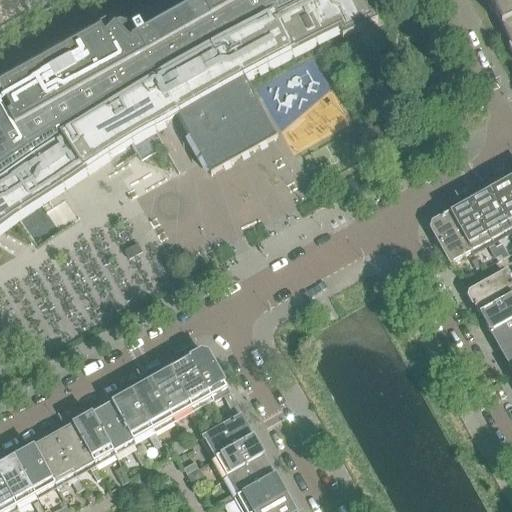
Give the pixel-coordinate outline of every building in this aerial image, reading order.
[(0,232),(17,221),(18,223),(19,222),(18,220),(25,216),(39,206),(40,208),(42,207),(40,205),(62,191),(63,193),(64,192),(63,190),(72,184),(84,176),(86,178),(87,177),(86,175),(107,161),(108,163),(110,162),(109,161),(130,147),(131,149),(132,148),(133,148),(132,146),(153,133),(155,135),(156,134),(155,132),(176,119),(182,129),(188,140),(189,139),(202,162),(212,180),(276,143),(267,126),(254,103),(255,102),(243,82),(266,70),(267,72),(268,71),(267,69),(290,58),(291,60),(292,59),(291,57),(314,46),(315,47),(316,47),(316,45),(338,34),(342,42),(367,30),(377,25),(371,11),(370,9),(368,6),(368,5),(365,0),(194,0),(200,8),(143,40),(139,33),(132,36),(130,34),(122,31),(119,31),(117,32),(114,35),(112,33),(113,33),(112,32),(0,94),(0,93),(0,232)] [(511,0),(487,0),(511,52),(511,0)] [(511,232),(511,189),(510,186),(502,191),(498,191),(494,193),(492,197),(491,197),(511,233),(511,232)] [(511,233),(491,197),(482,202),(478,202),(474,204),(472,207),(471,208),(491,244),(511,233)] [(491,244),(471,208),(463,213),(459,213),(451,217),(471,255),(491,244)] [(471,255),(451,217),(433,227),(431,233),(451,267),(471,255)] [(508,259),(501,247),(496,250),(503,262),(508,259)] [(500,259),(494,248),(489,251),(495,262),(500,259)] [(480,269),(476,262),(471,264),(476,272),(480,269)] [(481,317),(511,300),(511,287),(506,277),(470,297),(469,300),(480,318),(481,317)] [(492,336),(511,325),(511,300),(481,317),(486,325),(485,329),(488,333),(491,335),(492,336)] [(511,350),(511,325),(492,336),(497,344),(496,348),(499,353),(502,355),(503,356),(511,350)] [(511,350),(503,356),(507,364),(507,368),(510,372),(511,373),(511,350)] [(226,393),(207,359),(201,357),(189,364),(190,366),(211,401),(221,396),(231,415),(236,412),(226,393)] [(211,401),(190,366),(183,370),(179,370),(175,372),(173,376),(171,376),(191,412),(211,401)] [(191,412),(171,376),(163,381),(160,381),(155,383),(153,387),(172,423),(191,412)] [(172,423),(153,387),(144,392),(140,392),(135,394),(133,398),(153,434),(172,423)] [(153,434),(133,398),(124,403),(120,403),(116,405),(114,408),(134,444),(153,434)] [(134,444),(114,408),(105,414),(101,413),(96,416),(94,419),(93,420),(114,456),(134,444)] [(251,442),(247,434),(247,430),(244,426),(241,424),(240,423),(242,422),(236,412),(231,415),(222,420),(228,430),(205,442),(216,461),(251,442)] [(200,427),(194,416),(189,419),(196,430),(200,427)] [(114,456),(93,420),(85,425),(81,424),(77,427),(75,430),(74,431),(94,467),(114,456)] [(94,467),(74,431),(66,435),(62,435),(57,438),(55,441),(54,442),(74,478),(94,467)] [(162,450),(155,437),(149,441),(156,453),(162,450)] [(74,478),(54,442),(46,446),(42,446),(38,449),(36,452),(34,453),(55,489),(74,478)] [(227,481),(262,461),(258,454),(258,450),(255,445),(252,443),(251,442),(216,461),(227,481)] [(183,454),(178,445),(171,449),(176,458),(183,454)] [(146,466),(138,452),(133,455),(142,469),(146,466)] [(55,489),(34,453),(27,457),(23,457),(18,460),(16,463),(15,464),(35,500),(55,489)] [(238,501),(273,481),(269,473),(269,469),(266,465),(263,463),(262,461),(227,481),(238,501)] [(35,500),(15,464),(7,468),(3,468),(0,469),(0,482),(16,510),(35,500)] [(187,478),(198,471),(195,466),(184,472),(187,478)] [(103,481),(97,471),(91,474),(97,484),(103,481)] [(129,485),(121,471),(115,474),(122,488),(129,485)] [(204,483),(198,473),(187,479),(193,489),(204,483)] [(266,511),(285,502),(280,493),(280,489),(277,484),(274,482),(273,481),(238,501),(244,511),(266,511)] [(0,511),(13,511),(16,510),(0,482),(0,511)] [(83,493),(77,482),(72,485),(77,496),(83,493)] [(222,510),(233,504),(231,499),(220,505),(222,510)] [(290,511),(291,508),(288,504),(285,502),(266,511),(290,511)]
